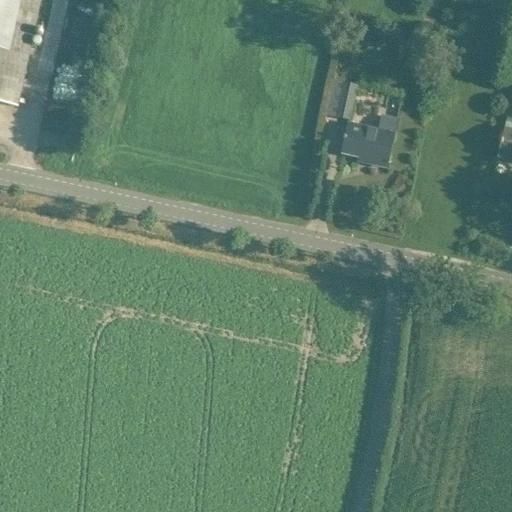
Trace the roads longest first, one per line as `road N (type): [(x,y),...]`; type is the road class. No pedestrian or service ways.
road 1 (tertiary): [(0,175),(399,261)]
road 2 (unclassified): [(358,511),(399,261)]
